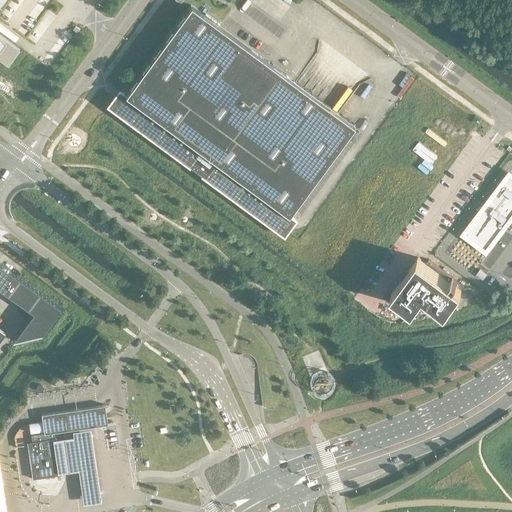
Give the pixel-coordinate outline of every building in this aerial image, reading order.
[(0,0),(0,59),(5,63),(6,62),(16,49),(0,37),(0,2),(1,0),(0,0)] [(354,125),(191,5),(126,93),(119,87),(115,92),(112,96),(106,105),(189,166),(190,165),(201,173),(200,174),(284,236),(287,231),(297,218),(289,213),(354,125)] [(467,230),(464,233),(467,235),(468,235),(483,247),(486,250),(488,247),(488,246),(504,225),(511,214),(511,175),(509,174),(507,177),(503,182),(502,181),(499,184),(501,186),(488,202),(487,201),(482,206),(484,208),(467,230)] [(476,252),(473,256),(481,262),(488,252),(472,242),(469,247),(476,252)] [(461,289),(464,285),(457,280),(453,277),(429,259),(427,261),(426,263),(418,257),(409,269),(408,271),(405,269),(399,277),(402,280),(400,282),(400,281),(399,282),(391,293),(413,309),(416,305),(424,294),(426,296),(419,305),(418,306),(427,313),(435,302),(446,311),(461,289)] [(0,287),(7,293),(19,277),(0,262),(0,287)] [(28,308),(39,292),(19,277),(7,293),(28,308)] [(41,334),(61,308),(39,292),(28,308),(33,312),(13,339),(13,340),(41,334)] [(59,460),(56,442),(57,442),(56,439),(56,438),(55,438),(54,432),(55,431),(96,425),(108,424),(106,416),(105,404),(102,405),(78,408),(76,408),(70,409),(41,414),(41,415),(42,421),(43,426),(44,431),(44,433),(45,433),(46,439),(27,442),(27,443),(30,461),(31,470),(32,472),(32,478),(34,478),(46,476),(59,474),(60,474),(61,474),(61,472),(61,471),(60,471),(59,460)] [(29,428),(30,433),(44,431),(43,426),(42,421),(28,423),(29,428)] [(61,471),(61,472),(78,470),(83,506),(101,504),(90,430),(72,433),(73,436),(56,439),(57,442),(56,442),(59,460),(60,471),(61,471)]
